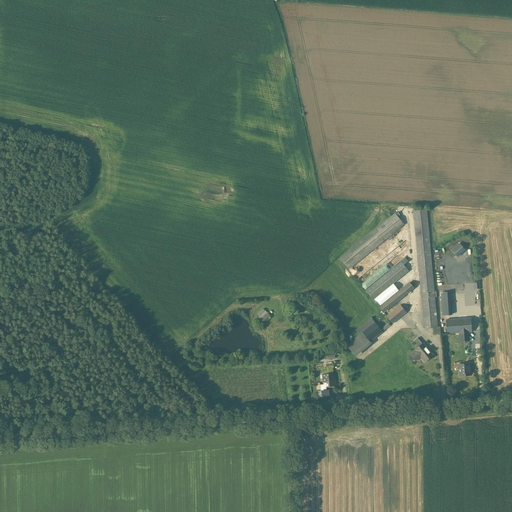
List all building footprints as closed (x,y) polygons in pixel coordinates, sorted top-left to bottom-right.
[(427,209),(413,211),(424,329),(432,328),(432,327),(438,326),(427,209)] [(381,224),(339,258),(348,268),(403,224),(395,213),(381,224)] [(460,244),(453,250),(458,256),(464,249),(460,244)] [(401,262),(365,290),(373,299),(408,272),(401,262)] [(410,281),(379,307),(383,311),(414,286),(410,281)] [(449,292),(441,293),(443,308),(451,307),(449,292)] [(400,305),(387,316),(392,322),(405,311),(400,305)] [(267,313),(261,318),(264,322),(270,316),(267,313)] [(471,318),(445,320),(446,333),(459,332),(468,331),(472,331),(471,318)] [(374,322),(362,332),(369,341),(390,324),(387,321),(378,328),(374,322)] [(468,331),(459,332),(460,341),(469,341),(468,331)] [(362,332),(347,345),(354,354),(369,341),(362,332)] [(432,355),(423,343),(422,343),(417,338),(414,341),(418,346),(415,349),(416,350),(410,355),(415,361),(421,356),(425,361),(432,355)] [(469,363),(459,364),(460,376),(471,375),(471,370),(470,370),(469,363)] [(330,373),(322,374),(323,384),(323,386),(326,386),(335,385),(334,373),(332,373),(332,371),(332,368),(327,368),(328,371),(330,371),(330,373)]
